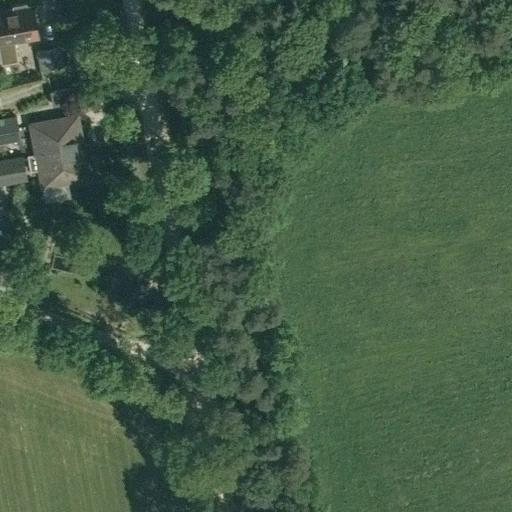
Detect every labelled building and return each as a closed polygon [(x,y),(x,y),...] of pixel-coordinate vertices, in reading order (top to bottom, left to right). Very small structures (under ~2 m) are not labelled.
[(33,7),(0,13),(0,57),(1,64),(18,61),(14,41),(38,36),(33,7)] [(37,50),(41,70),(65,65),(61,45),(37,50)] [(51,91),(53,103),(70,100),(68,88),(51,91)] [(26,113),(0,118),(0,142),(30,137),(26,113)] [(77,116),(33,123),(42,182),(86,175),(77,116)] [(31,154),(0,159),(0,184),(35,178),(31,154)]
